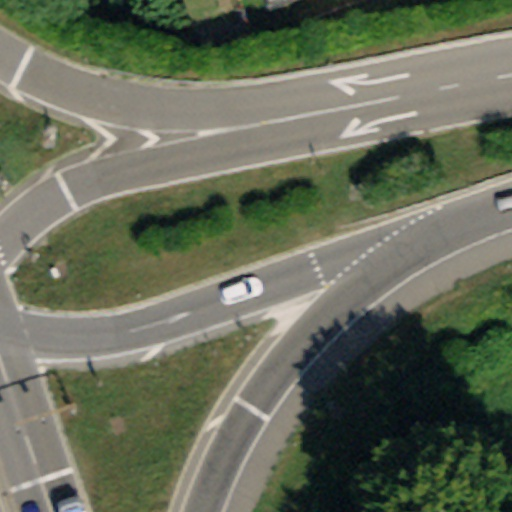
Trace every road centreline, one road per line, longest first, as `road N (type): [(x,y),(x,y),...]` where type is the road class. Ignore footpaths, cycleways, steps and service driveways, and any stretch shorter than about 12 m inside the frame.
road 1 (motorway): [(0,327),(72,341),(117,335),(450,223)]
road 2 (motorway): [(200,511),(227,447),(289,354),(386,262),(450,223)]
road 3 (motorway): [(511,81),(221,133)]
road 4 (motorway): [(221,133),(64,191),(0,243)]
road 5 (motorway): [(221,133),(55,88),(0,58)]
